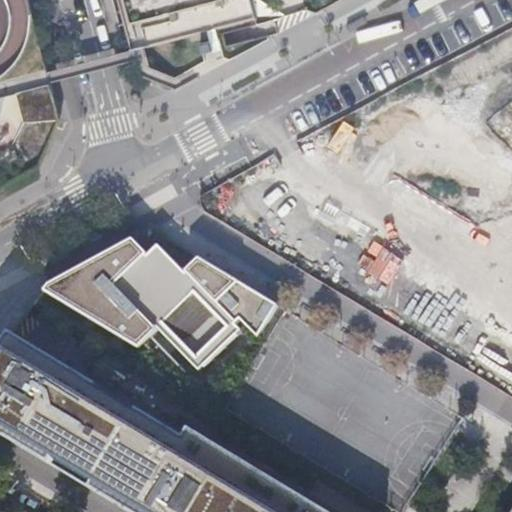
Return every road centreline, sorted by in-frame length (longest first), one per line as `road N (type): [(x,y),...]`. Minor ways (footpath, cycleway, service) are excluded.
road 1 (residential): [(454,0),(123,177)]
road 2 (residential): [(78,0),(123,177)]
road 3 (residential): [(123,177),(0,244)]
